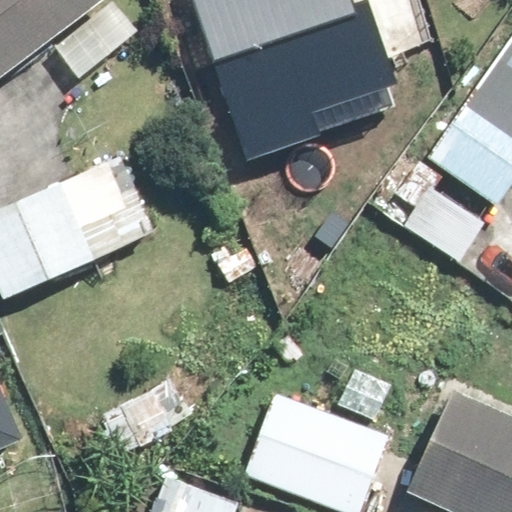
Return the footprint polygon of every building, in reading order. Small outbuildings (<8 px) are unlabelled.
[(0,0),(0,72),(102,0),(0,0)] [(355,0),(200,0),(251,152),(414,97),(382,0),(357,0),(356,1),(355,0)] [(490,210),(511,178),(511,26),(419,162),(490,210)] [(114,158),(0,209),(0,301),(145,236),(114,158)] [(0,443),(33,431),(0,348),(0,443)] [(511,511),(511,424),(444,393),(396,497),(428,511),(511,511)] [(357,511),(385,437),(267,394),(236,479),(326,511),(357,511)] [(153,478),(141,511),(228,511),(231,504),(153,478)]
